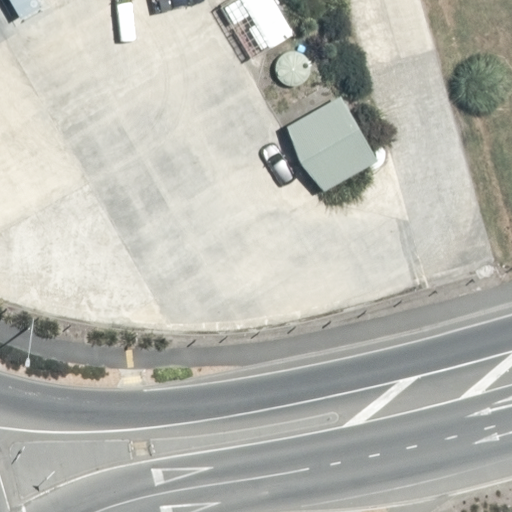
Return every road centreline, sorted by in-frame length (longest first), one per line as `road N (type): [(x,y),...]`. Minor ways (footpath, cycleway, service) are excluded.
road 1 (tertiary): [(0,401),(60,411),(136,410),(319,381),(466,381)]
road 2 (tertiary): [(466,381),(344,460),(125,511)]
